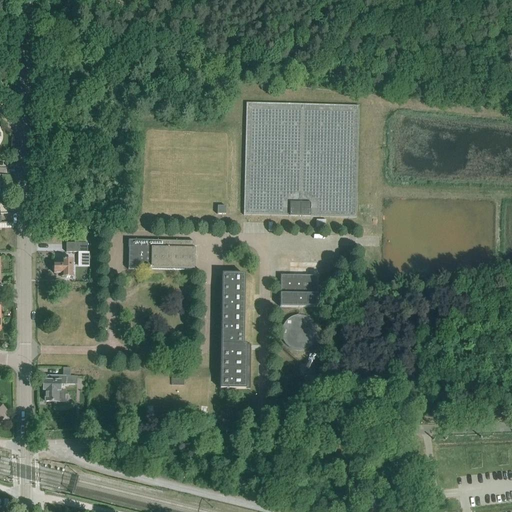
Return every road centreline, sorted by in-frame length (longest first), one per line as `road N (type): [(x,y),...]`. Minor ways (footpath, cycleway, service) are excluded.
road 1 (unknown): [(511,102),(116,52)]
road 2 (unclassified): [(264,437),(511,429)]
road 3 (tertiary): [(24,351),(24,121)]
road 4 (residential): [(60,446),(80,463),(272,511)]
road 5 (residential): [(112,352),(114,237),(211,238)]
road 6 (unclassified): [(60,446),(264,437)]
road 7 (residential): [(211,238),(206,346),(112,352)]
road 8 (residential): [(264,437),(265,240)]
road 9 (tertiary): [(24,121),(25,0)]
